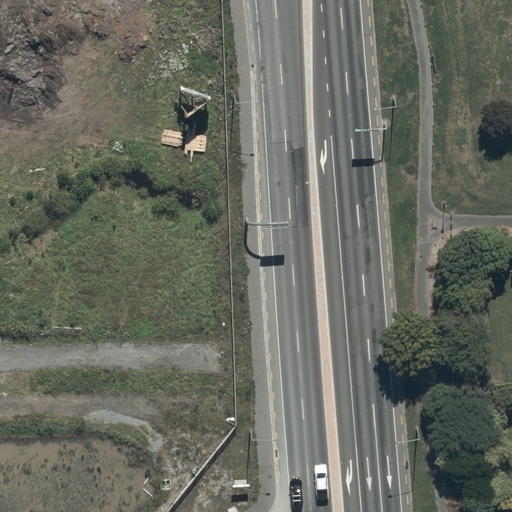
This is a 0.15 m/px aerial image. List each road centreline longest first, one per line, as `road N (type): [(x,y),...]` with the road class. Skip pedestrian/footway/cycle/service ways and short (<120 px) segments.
road 1 (secondary): [(339,0),(382,511)]
road 2 (secondary): [(311,511),(275,0)]
